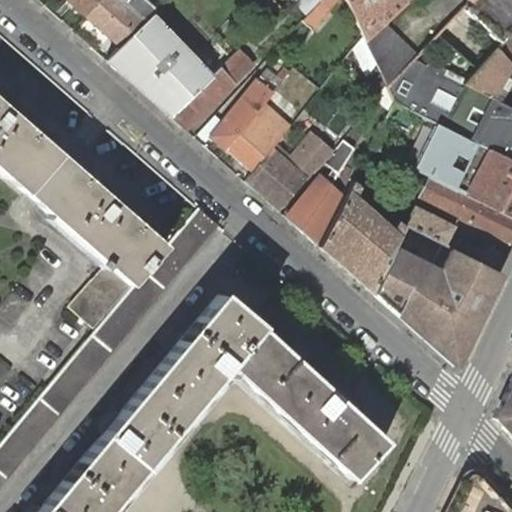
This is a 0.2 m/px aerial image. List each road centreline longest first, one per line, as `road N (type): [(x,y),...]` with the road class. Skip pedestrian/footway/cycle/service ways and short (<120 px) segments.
road 1 (residential): [(461,408),(0,3)]
road 2 (unknown): [(120,109),(33,207),(38,228),(64,253),(65,285),(0,335)]
